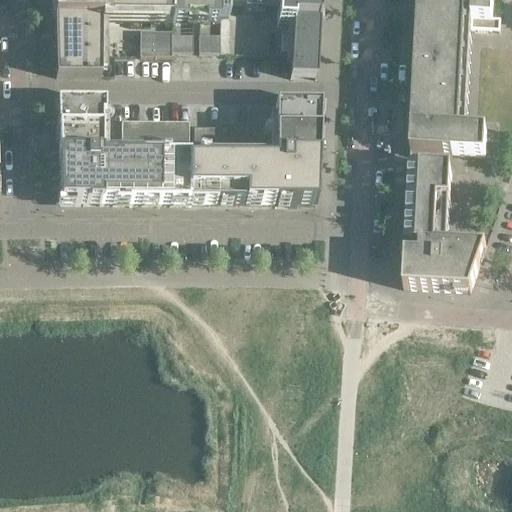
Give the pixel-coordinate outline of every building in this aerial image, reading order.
[(170,0),(52,0),(55,80),(100,81),(100,77),(106,77),(106,28),(166,28),(166,23),(170,23),(170,0)] [(218,0),(170,0),(171,26),(219,27),(219,5),(218,0)] [(218,0),(219,5),(220,5),(219,20),(228,20),(228,5),(285,6),(285,11),(277,10),(276,29),(292,30),(291,42),(280,42),(279,52),(291,53),(289,81),(316,83),(317,54),(319,24),(317,24),(317,14),(319,14),(319,0),(218,0)] [(418,0),(410,156),(485,160),(486,134),(459,132),(465,14),(471,14),(470,35),(491,36),(492,0),(418,0)] [(170,62),(170,37),(139,36),(139,61),(170,62)] [(192,40),(171,40),(170,58),(191,58),(192,40)] [(219,41),(198,40),(198,58),(218,58),(219,41)] [(153,91),(174,92),(175,69),(154,68),(153,91)] [(97,208),(113,208),(113,210),(128,210),(128,208),(187,209),(188,166),(188,161),(164,161),(164,157),(160,157),(160,158),(106,158),(106,123),(108,123),(108,119),(104,119),(104,105),(56,105),(59,201),(59,208),(73,208),(87,208),(97,208)] [(275,106),(275,118),(269,118),(269,162),(199,161),(199,166),(188,166),(187,209),(276,210),(276,202),(287,203),(287,210),(315,210),(320,107),(275,106)] [(188,126),(121,126),(120,151),(188,151),(188,126)] [(202,132),(193,132),(193,142),(202,142),(202,132)] [(202,142),(211,142),(211,132),(202,132),(202,142)] [(211,142),(220,142),(220,132),(211,132),(211,142)] [(229,142),(229,132),(220,132),(220,142),(229,142)] [(229,142),(238,142),(238,132),(229,132),(229,142)] [(238,142),(247,143),(247,133),(238,132),(238,142)] [(202,142),(193,142),(192,152),(202,152),(202,142)] [(211,142),(202,142),(202,152),(211,152),(211,142)] [(211,142),(211,152),(220,152),(220,142),(211,142)] [(229,142),(220,142),(220,152),(229,152),(229,142)] [(229,142),(229,152),(238,152),(238,142),(229,142)] [(238,142),(238,152),(247,153),(247,143),(238,142)] [(451,171),(409,169),(403,292),(470,296),(486,250),(446,248),(447,230),(441,230),(443,203),(449,203),(451,171)] [(467,337),(387,333),(383,417),(442,420),(467,337)]
